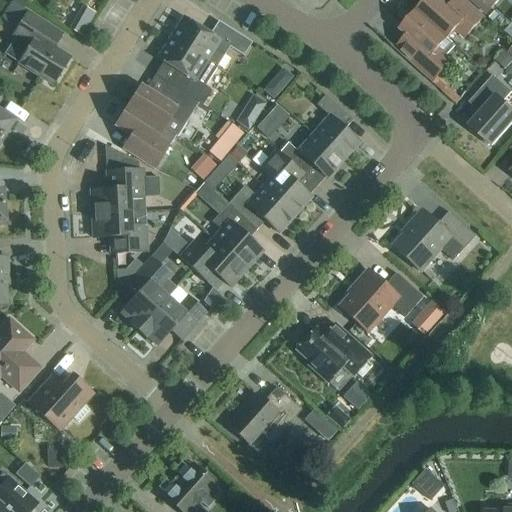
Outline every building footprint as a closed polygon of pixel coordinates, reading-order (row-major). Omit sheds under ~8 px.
[(427,0),(417,12),(447,40),(457,29),(466,37),(484,18),(463,0),(456,0),(449,8),(439,0),(427,0)] [(470,0),(487,15),(499,0),(470,0)] [(0,22),(0,31),(7,36),(21,11),(10,5),(0,22)] [(433,83),(446,69),(441,65),(448,57),(447,56),(455,47),(447,40),(417,12),(401,29),(407,35),(395,49),(433,83)] [(52,86),(70,59),(53,48),(62,35),(28,13),(13,36),(15,37),(4,55),(52,86)] [(171,39),(217,68),(229,48),(243,57),(252,43),(218,21),(210,35),(184,18),(171,39)] [(204,87),(217,68),(171,39),(158,59),(176,71),(167,84),(199,104),(202,106),(211,92),(204,87)] [(511,63),(511,56),(508,53),(505,50),(498,58),(508,68),(511,63)] [(492,147),(511,124),(511,110),(504,102),(511,93),(493,76),(469,103),(480,113),(469,126),(492,147)] [(282,89),(273,81),(264,92),(273,100),(282,89)] [(183,128),(199,104),(167,84),(158,98),(140,86),(128,106),(175,136),(177,138),(183,128)] [(279,153),(304,175),(312,166),(327,180),(359,144),(344,130),(352,121),(325,96),(316,106),(329,117),(297,152),(288,144),(279,153)] [(252,98),(236,123),(249,131),(265,106),(252,98)] [(154,170),(175,136),(128,106),(115,126),(131,137),(122,150),(154,170)] [(276,106),(256,129),(266,138),(286,115),(276,106)] [(0,142),(14,120),(0,111),(0,142)] [(243,135),(232,126),(209,154),(220,163),(243,135)] [(304,175),(279,153),(277,151),(260,169),(271,179),(255,197),(244,187),(228,205),(257,231),(265,222),(279,234),(311,198),(295,185),(304,175)] [(131,213),(131,212),(130,200),(145,199),(143,170),(106,172),(107,190),(90,191),(91,215),(131,213)] [(213,192),(219,185),(209,176),(203,183),(213,192)] [(206,205),(208,202),(215,195),(203,184),(194,194),(206,205)] [(248,240),(257,231),(228,205),(212,223),(221,231),(213,240),(204,232),(196,241),(189,248),(179,259),(206,283),(215,274),(230,288),(262,252),(248,240)] [(131,213),(91,215),(92,239),(109,238),(110,255),(147,253),(145,211),(131,212),(131,213)] [(437,225),(421,211),(408,225),(410,226),(392,247),(420,273),(440,250),(453,261),(475,237),(448,212),(437,225)] [(169,230),(162,244),(179,259),(189,248),(169,230)] [(171,252),(162,244),(123,289),(134,299),(121,314),(131,324),(130,325),(138,331),(167,298),(158,290),(170,276),(158,266),(171,252)] [(384,286),(367,271),(355,285),(357,287),(339,308),(367,333),(391,307),(404,318),(423,298),(396,274),(384,286)] [(167,298),(138,331),(145,338),(146,337),(157,346),(170,331),(182,342),(206,314),(186,296),(177,307),(167,298)] [(411,325),(423,335),(443,312),(432,302),(411,325)] [(18,393),(40,369),(22,353),(33,341),(9,320),(0,329),(0,377),(1,377),(18,393)] [(370,357),(335,325),(324,337),(315,329),(296,351),(310,364),(309,366),(327,383),(342,367),(353,376),(370,357)] [(93,395),(71,376),(62,386),(51,377),(27,404),(59,433),(72,418),(78,424),(89,411),(83,406),(93,395)] [(302,411),(276,388),(264,402),(257,395),(228,427),(249,445),(260,433),(270,441),(275,441),(302,411)] [(10,403),(0,416),(0,420),(6,425),(18,408),(10,403)] [(350,421),(335,407),(326,417),(342,431),(350,421)] [(181,511),(191,511),(214,486),(192,467),(165,497),(181,511)] [(411,485),(430,502),(444,486),(425,469),(411,485)] [(0,488),(0,511),(30,511),(37,504),(7,480),(0,488)] [(456,511),(451,500),(444,503),(447,511),(456,511)]
